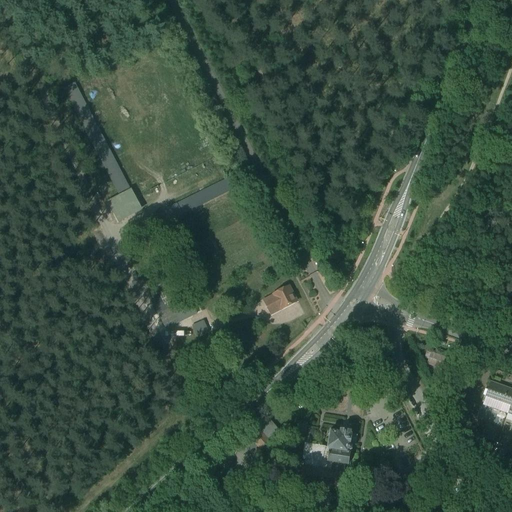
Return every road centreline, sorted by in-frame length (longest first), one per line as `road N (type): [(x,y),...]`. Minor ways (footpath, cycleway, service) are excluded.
road 1 (secondary): [(358,296),(481,0)]
road 2 (secondary): [(133,511),(314,350),(358,296)]
road 3 (residential): [(454,479),(392,358),(402,314)]
